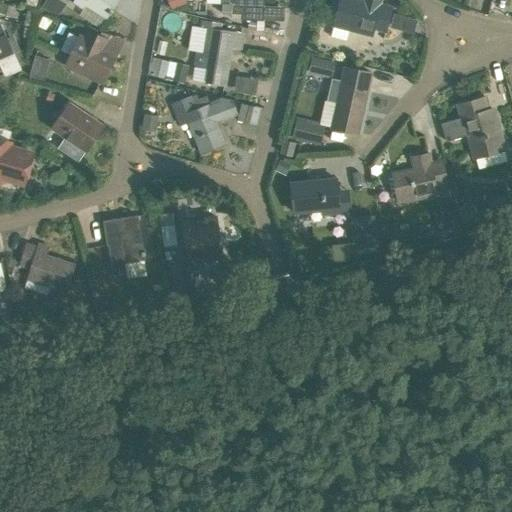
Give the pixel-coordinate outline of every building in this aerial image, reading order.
[(66,5),(57,0),(46,0),(41,9),(60,15),(66,5)] [(85,0),(83,4),(106,18),(117,0),(85,0)] [(220,0),(220,4),(232,4),(232,13),(243,13),(243,19),(263,20),(263,9),(263,0),(220,0)] [(361,0),(361,1),(358,0),(340,0),(334,24),(372,35),(374,29),(385,32),(391,9),(379,6),(381,0),(361,0)] [(17,6),(1,2),(0,4),(0,12),(14,16),(17,6)] [(266,19),(285,20),(286,5),(266,4),(266,19)] [(414,33),(417,18),(394,12),(391,27),(414,33)] [(27,13),(24,25),(32,27),(35,15),(27,13)] [(231,47),(240,48),(243,33),(219,29),(220,22),(202,19),(201,26),(208,27),(204,52),(197,50),(195,65),(209,67),(207,82),(225,85),(228,70),(224,69),(225,57),(229,57),(231,47)] [(258,31),(259,24),(252,22),(250,29),(258,31)] [(7,37),(0,40),(0,38),(0,35),(6,34),(1,23),(0,23),(0,63),(16,56),(7,37)] [(103,47),(106,40),(87,30),(84,37),(81,36),(68,64),(103,81),(116,53),(103,47)] [(50,59),(36,55),(30,75),(44,79),(50,59)] [(335,62),(311,56),(308,72),(332,77),(335,62)] [(187,65),(162,59),(158,78),(183,83),(187,65)] [(372,72),(345,66),(332,127),(358,133),(372,72)] [(235,76),(235,92),(257,93),(258,77),(235,76)] [(171,103),(180,125),(189,121),(201,153),(226,143),(214,114),(235,105),(233,99),(221,98),(197,108),(191,95),(171,103)] [(493,109),(487,110),(484,97),(457,104),(465,134),(468,133),(475,156),(504,148),(493,109)] [(103,124),(69,102),(61,114),(55,123),(52,128),(65,137),(58,147),(79,161),(86,150),(103,124)] [(259,124),(264,108),(243,102),(238,119),(259,124)] [(57,121),(60,115),(54,111),(51,117),(57,121)] [(157,116),(144,113),(141,129),(154,131),(157,116)] [(325,124),(297,118),(292,138),(320,145),(325,124)] [(9,141),(0,138),(0,176),(25,184),(33,154),(7,147),(9,141)] [(294,142),(285,139),(281,153),(291,155),(294,142)] [(445,162),(431,165),(429,153),(412,157),(415,168),(392,173),(398,202),(437,194),(436,187),(449,184),(445,162)] [(290,164),(280,160),(275,171),(286,175),(290,164)] [(337,178),(291,183),(294,212),(321,209),(322,216),(352,213),(349,189),(338,189),(337,178)] [(139,215),(116,218),(104,220),(114,273),(129,270),(127,261),(146,258),(139,215)] [(436,220),(440,236),(460,231),(456,215),(436,220)] [(216,216),(191,220),(192,224),(184,225),(189,261),(201,259),(200,250),(221,246),(216,216)] [(162,226),(165,246),(177,244),(174,224),(162,226)] [(75,266),(60,261),(45,256),(48,247),(38,244),(29,277),(51,283),(48,295),(65,300),(68,289),(69,289),(75,266)] [(17,261),(5,258),(8,271),(13,270),(16,265),(17,261)] [(109,293),(101,308),(113,315),(122,300),(109,293)]
